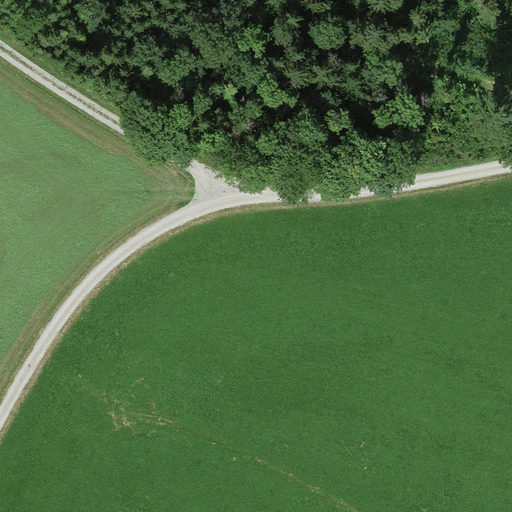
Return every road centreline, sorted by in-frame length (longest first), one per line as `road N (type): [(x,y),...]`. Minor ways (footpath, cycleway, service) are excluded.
road 1 (track): [(511,169),(336,194),(276,199),(241,192),(176,222),(90,288),(0,432)]
road 2 (track): [(0,42),(241,192)]
